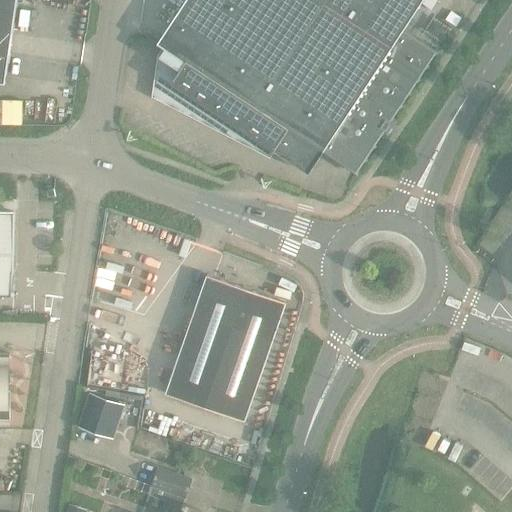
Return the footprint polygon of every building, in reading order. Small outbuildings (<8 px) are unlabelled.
[(0,0),(0,83),(6,84),(10,56),(18,0),(0,0)] [(158,55),(152,97),(270,158),(275,150),(308,172),(322,151),(323,152),(324,151),(330,155),(331,153),(356,169),(363,158),(365,160),(366,158),(364,157),(372,145),(374,146),(375,145),(373,144),(381,132),(383,133),(384,132),(378,128),(386,116),(392,120),(392,118),(391,117),(399,105),(400,106),(401,105),(400,104),(408,92),(409,93),(410,92),(408,91),(416,78),(418,80),(419,78),(417,77),(425,65),(427,66),(428,65),(426,64),(433,53),(416,42),(413,46),(410,44),(415,37),(403,29),(422,0),(186,0),(158,44),(163,48),(158,55)] [(0,122),(24,122),(24,99),(0,98),(0,122)] [(0,296),(12,297),(16,212),(14,212),(0,212),(0,296)] [(213,275),(172,393),(251,420),(292,302),(213,275)] [(0,422),(10,423),(10,354),(0,353),(0,422)] [(80,428),(115,439),(126,406),(91,394),(80,428)] [(171,492),(168,500),(182,505),(191,480),(159,469),(153,486),(171,492)] [(200,511),(201,511),(182,505),(168,500),(163,511),(200,511)]
